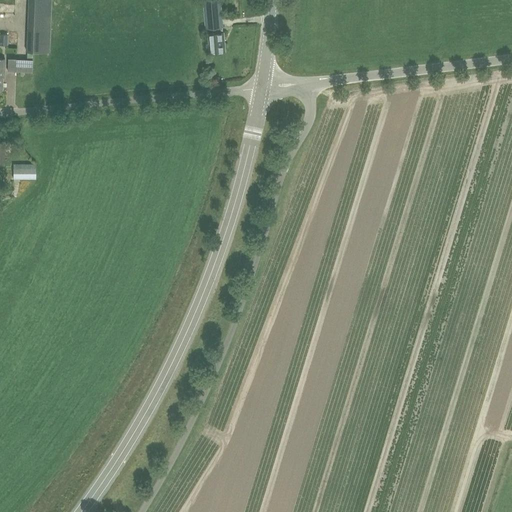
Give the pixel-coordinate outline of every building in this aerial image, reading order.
[(50,15),(50,0),(28,0),(28,14),(50,15)] [(220,0),(202,0),(205,26),(215,26),(223,25),(220,0)] [(223,32),(209,34),(210,51),(225,50),(223,32)] [(8,58),(7,70),(32,71),(32,59),(8,58)] [(35,163),(13,163),(13,179),(35,179),(35,163)]
